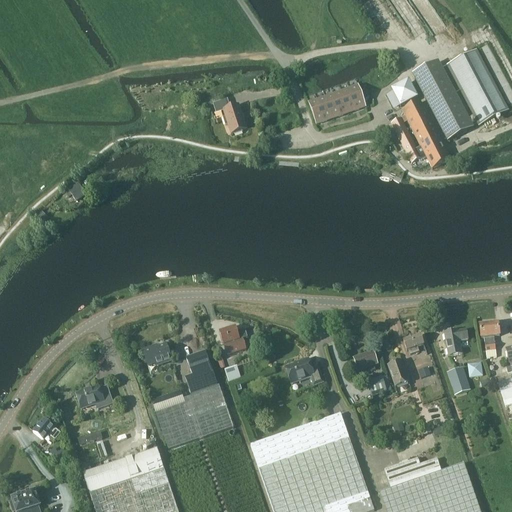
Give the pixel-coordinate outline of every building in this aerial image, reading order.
[(448,67),(479,126),(509,111),(478,51),(448,67)] [(468,132),(433,66),(414,76),(449,142),(468,132)] [(393,92),(402,108),(418,99),(409,83),(393,92)] [(358,87),(350,90),(357,111),(365,108),(363,102),(369,100),(366,91),(360,93),(358,87)] [(357,111),(350,90),(342,93),(349,114),(357,111)] [(349,114),(342,93),(333,96),(341,117),(349,114)] [(341,117),(333,96),(325,99),(333,119),(341,117)] [(333,119),(325,99),(317,102),(325,122),(333,119)] [(242,131),(247,130),(239,106),(231,109),(228,100),(214,105),(217,114),(224,112),(226,117),(223,118),(226,126),(229,125),(232,135),(235,134),(235,135),(243,133),(242,131)] [(325,122),(317,102),(309,104),(316,125),(325,122)] [(403,112),(421,147),(417,150),(401,119),(392,124),(413,164),(422,159),(423,161),(427,158),(433,170),(451,161),(421,103),(403,112)] [(68,189),(76,202),(86,196),(78,183),(68,189)] [(42,211),(34,217),(41,225),(48,219),(42,211)] [(486,353),(495,352),(496,352),(495,345),(494,345),(493,339),(500,338),(498,324),(480,326),(481,340),(484,340),(486,353)] [(237,333),(235,328),(220,333),(228,358),(246,352),(243,340),(247,339),(245,331),(237,333)] [(468,341),(466,331),(458,333),(458,332),(444,335),(448,358),(463,356),(460,343),(468,341)] [(419,353),(418,349),(424,347),(421,336),(404,342),(408,353),(409,352),(410,356),(419,353)] [(172,363),(166,347),(152,352),(151,349),(143,352),(148,369),(155,366),(156,369),(172,363)] [(218,388),(206,352),(186,358),(193,377),(185,380),(191,397),(184,400),(180,392),(152,402),(156,414),(169,451),(234,430),(219,387),(218,388)] [(359,372),(378,366),(373,352),(354,359),(359,372)] [(312,372),(308,360),(298,364),(298,365),(285,369),(291,386),(311,380),(313,388),(324,385),(319,370),(312,372)] [(396,388),(409,384),(401,362),(388,367),(396,388)] [(229,385),(241,381),(236,367),(224,371),(229,385)] [(424,388),(436,384),(430,368),(419,372),(424,388)] [(455,397),(470,391),(463,369),(447,374),(455,397)] [(374,397),(389,392),(385,377),(369,382),(374,397)] [(506,409),(507,409),(509,415),(511,414),(511,379),(497,385),(506,409)] [(99,388),(76,395),(81,411),(96,406),(98,411),(113,406),(111,398),(103,401),(99,388)] [(341,415),(251,446),(273,511),(372,511),(374,511),(341,415)] [(45,442),(45,441),(50,436),(55,440),(59,435),(54,431),(54,429),(43,421),(33,433),(45,442)] [(395,434),(405,431),(403,424),(393,427),(395,434)] [(434,437),(443,435),(441,427),(432,430),(434,437)] [(63,451),(54,457),(60,466),(69,460),(63,451)] [(95,511),(177,511),(157,451),(83,475),(95,511)] [(380,494),(385,511),(480,511),(464,465),(441,473),(437,460),(420,466),(418,460),(385,471),(391,490),(380,494)] [(13,502),(10,503),(12,511),(33,511),(33,510),(40,507),(36,493),(12,500),(13,502)]
